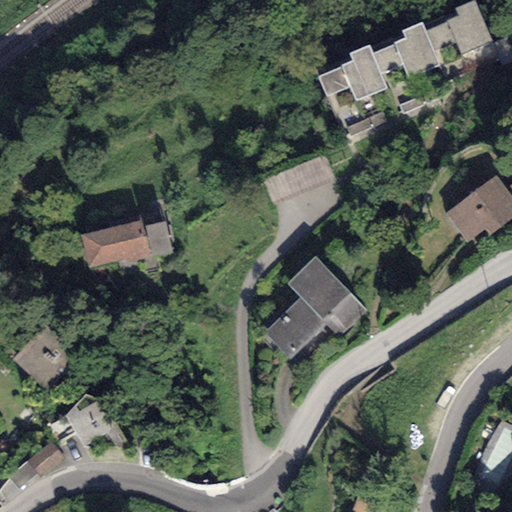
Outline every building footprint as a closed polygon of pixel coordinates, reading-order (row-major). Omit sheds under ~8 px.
[(473,0),(455,8),(458,16),(425,31),(452,94),(505,71),(473,0)] [(425,31),(421,22),(402,31),(405,39),(371,54),(399,117),(452,94),(425,31)] [(371,54),(367,46),(349,54),(352,61),(317,77),(346,141),(399,117),(371,54)] [(323,155),(262,180),(273,206),(334,181),(323,155)] [(495,175),(445,214),(468,244),(486,230),(490,235),(511,218),(511,196),(506,188),(495,175)] [(141,221),(80,235),(88,267),(123,258),(124,263),(150,257),(141,221)] [(165,221),(145,225),(153,258),(173,253),(165,221)] [(366,310),(314,258),(287,285),(300,298),(265,333),(290,359),(326,324),(339,337),(366,310)] [(42,327),(11,360),(44,390),(75,357),(42,327)] [(85,395),(64,417),(84,448),(107,433),(115,447),(127,441),(102,400),(85,395)] [(505,486),(511,470),(511,431),(503,428),(482,476),(505,486)] [(64,457),(51,442),(26,462),(40,478),(64,457)] [(381,511),(383,507),(355,497),(349,511),(381,511)]
